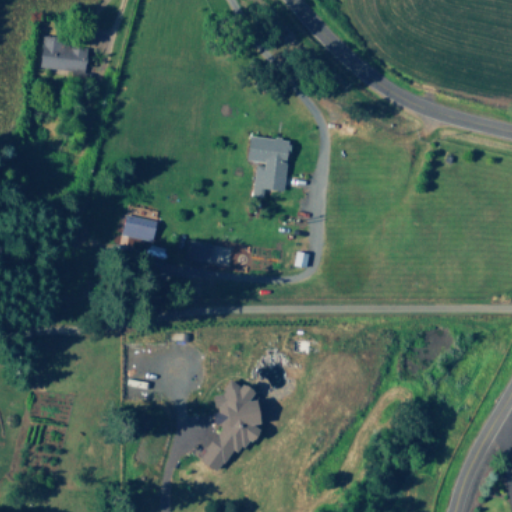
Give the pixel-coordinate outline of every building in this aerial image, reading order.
[(36,66),(80,71),(82,48),(66,46),(66,38),(39,35),(36,66)] [(243,160),(252,161),(249,192),(259,194),(260,188),(279,190),(285,139),(246,135),(243,160)] [(148,218),(122,215),(120,231),(147,234),(148,218)] [(180,259),(204,262),(207,242),(183,239),(180,259)] [(195,459),(215,472),(239,436),(248,442),(257,429),(247,423),(259,405),(247,397),(251,390),(239,382),(237,385),(225,377),(207,404),(214,409),(207,420),(216,426),(195,459)]
